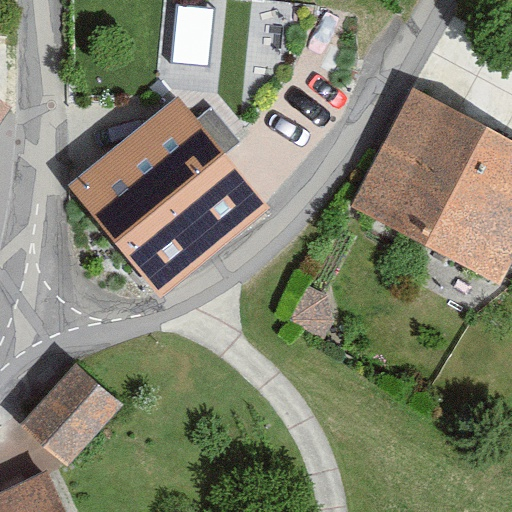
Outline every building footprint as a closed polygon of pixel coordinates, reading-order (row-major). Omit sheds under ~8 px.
[(214,55),(216,2),(181,1),(179,54),(214,55)] [(511,267),(511,140),(415,87),(350,202),(502,286),(511,267)] [(171,98),(69,184),(156,286),(258,200),(171,98)] [(0,149),(19,122),(0,109),(0,149)] [(117,404),(73,367),(27,421),(70,458),(117,404)] [(62,511),(45,473),(0,493),(0,511),(62,511)]
